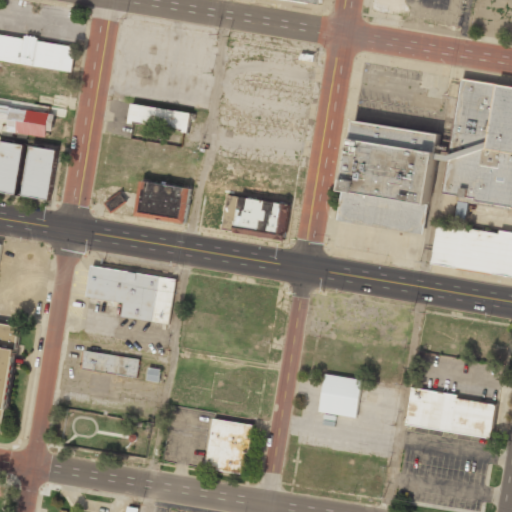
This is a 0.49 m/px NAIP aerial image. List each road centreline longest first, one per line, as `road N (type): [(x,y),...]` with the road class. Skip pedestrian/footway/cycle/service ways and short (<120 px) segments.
road 1 (residential): [(26,511),(109,0)]
road 2 (residential): [(134,0),(511,61)]
road 3 (residential): [(0,460),(321,511)]
road 4 (tertiary): [(308,271),(0,219)]
road 5 (residential): [(308,271),(349,0)]
road 6 (residential): [(265,511),(308,271)]
road 7 (tertiary): [(511,303),(308,271)]
